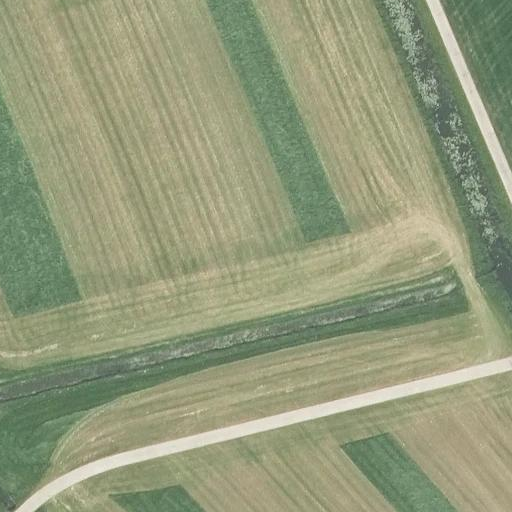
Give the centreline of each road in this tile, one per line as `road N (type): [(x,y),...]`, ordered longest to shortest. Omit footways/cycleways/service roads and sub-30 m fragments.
road 1 (track): [(511,365),(114,463),(27,511)]
road 2 (track): [(427,0),(511,191)]
